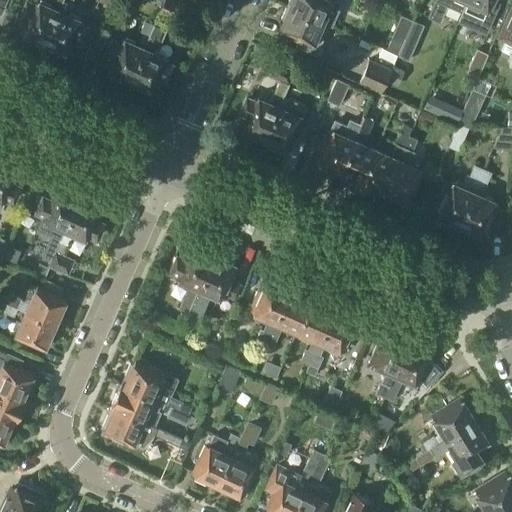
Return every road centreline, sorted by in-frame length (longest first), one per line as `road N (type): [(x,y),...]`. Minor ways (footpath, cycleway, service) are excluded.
road 1 (residential): [(171,511),(71,464),(56,425),(169,167)]
road 2 (tertiary): [(488,289),(451,287),(169,167)]
road 3 (tertiary): [(169,167),(0,92)]
road 4 (residential): [(242,0),(169,167)]
